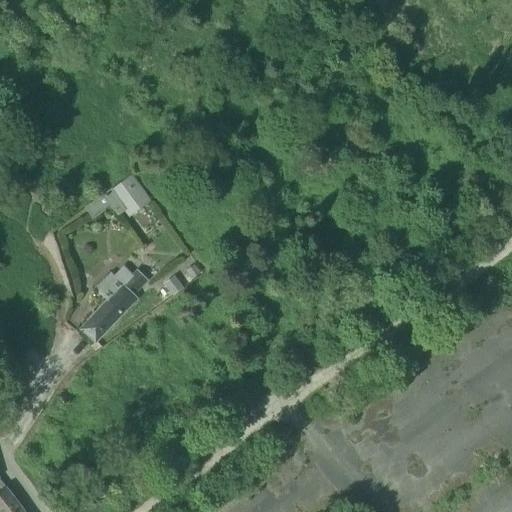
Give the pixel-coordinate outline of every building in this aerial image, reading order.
[(132,175),(111,190),(122,205),(131,217),(151,202),(132,175)] [(112,212),(122,205),(111,190),(84,208),(92,221),(109,208),(112,212)] [(123,266),(114,276),(123,285),(132,274),(123,266)] [(132,274),(123,285),(135,296),(149,281),(137,269),(132,274)] [(95,290),(107,301),(123,285),(114,276),(110,273),(95,290)] [(184,289),(175,276),(164,284),(173,297),(184,289)] [(82,329),(95,342),(137,297),(135,296),(123,285),(107,301),(82,329)] [(0,492),(0,511),(23,511),(5,488),(0,492)]
